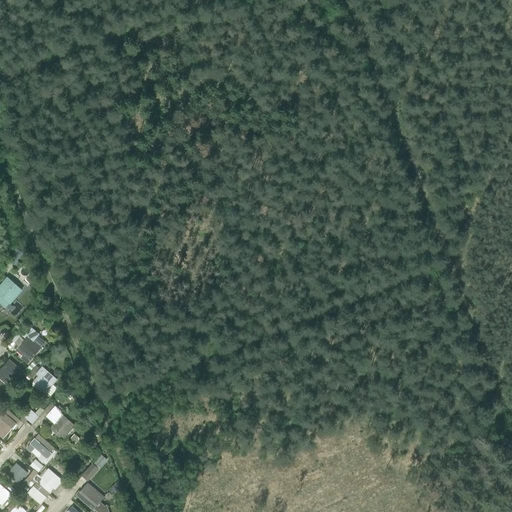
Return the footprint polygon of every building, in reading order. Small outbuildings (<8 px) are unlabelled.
[(10,305),(22,291),(7,278),(0,285),(0,305),(4,309),(9,304),(10,305)] [(19,359),(27,365),(41,348),(33,342),(39,336),(29,327),(22,335),(18,331),(10,341),(19,348),(15,352),(21,357),(19,359)] [(0,380),(9,388),(22,372),(9,360),(0,369),(0,380)] [(39,369),(36,366),(26,377),(30,380),(39,369)] [(53,386),(57,380),(42,367),(35,375),(37,377),(32,382),(33,383),(31,385),(37,390),(39,388),(46,394),(46,393),(49,396),(56,388),(53,386)] [(47,415),(54,407),(53,406),(56,403),(53,401),(44,412),(47,415)] [(49,429),(62,441),(75,427),(61,413),(55,406),(54,407),(47,415),(45,417),(53,424),(49,429)] [(27,421),(32,425),(39,418),(38,417),(44,411),(40,408),(35,414),(29,409),(22,417),(23,417),(19,421),(20,421),(24,425),(27,421)] [(16,426),(20,421),(19,421),(6,409),(3,412),(2,412),(0,414),(0,437),(3,440),(11,430),(13,431),(17,426),(16,426)] [(52,450),(54,448),(38,435),(34,439),(29,444),(30,445),(27,448),(27,451),(30,453),(31,453),(38,459),(38,460),(42,464),(43,463),(46,466),(56,453),(52,450)] [(68,441),(74,446),(79,439),(74,435),(68,441)] [(92,466),(97,471),(106,461),(100,456),(92,466)] [(37,473),(43,467),(35,460),(29,466),(37,473)] [(17,484),(27,473),(16,464),(6,475),(17,484)] [(82,478),(87,482),(97,471),(92,466),(82,478)] [(54,491),(63,481),(48,469),(47,470),(46,469),(39,477),(37,475),(33,480),(36,483),(49,495),(50,495),(54,490),(54,491)] [(37,475),(38,474),(34,470),(15,491),(16,492),(20,495),(33,480),(37,475)] [(64,483),(70,488),(76,481),(71,476),(64,483)] [(108,491),(114,496),(121,489),(117,481),(108,491)] [(46,498),(49,495),(36,483),(27,494),(40,506),(47,499),(46,498)] [(14,494),(16,492),(15,491),(8,484),(5,487),(14,494)] [(108,511),(107,506),(104,506),(100,503),(104,498),(88,484),(80,492),(79,492),(75,496),(94,511),(95,511),(96,511),(108,511)] [(2,506),(11,495),(0,485),(0,506),(1,506),(2,506)]
